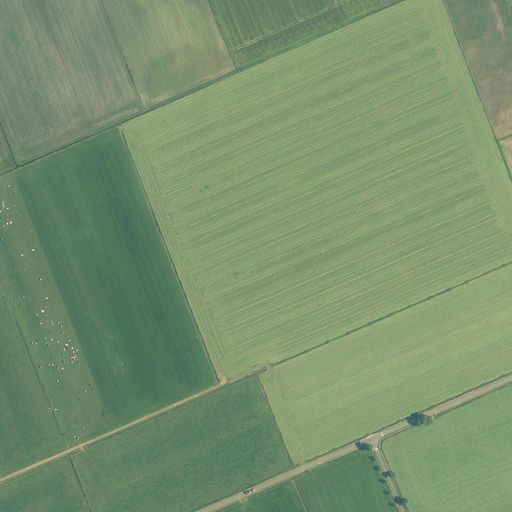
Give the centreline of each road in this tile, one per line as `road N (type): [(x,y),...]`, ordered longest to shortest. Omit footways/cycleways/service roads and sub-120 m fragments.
road 1 (unclassified): [(205,511),(373,438)]
road 2 (unclassified): [(373,438),(511,378)]
